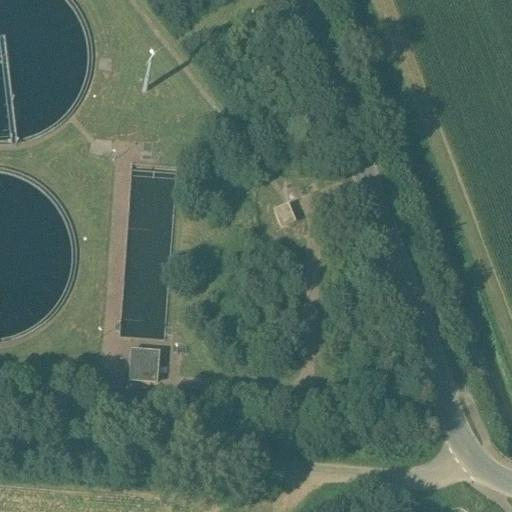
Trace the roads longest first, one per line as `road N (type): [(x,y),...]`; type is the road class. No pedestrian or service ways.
road 1 (residential): [(472,462),(297,0)]
road 2 (residential): [(472,462),(424,479),(0,445)]
